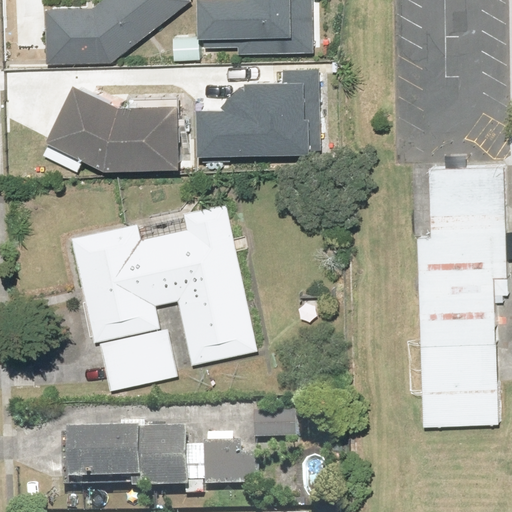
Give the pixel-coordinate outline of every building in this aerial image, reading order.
[(47,0),(46,61),(112,63),(188,0),(47,0)] [(207,0),(207,43),(312,43),(312,0),(207,0)] [(205,102),(205,155),(326,153),(325,67),(287,68),(287,77),(250,77),(233,102),(205,102)] [(78,80),(55,135),(115,160),(189,159),(188,100),(126,101),(78,80)] [(421,232),(429,423),(503,420),(497,289),(508,289),(503,165),(431,168),(434,231),(421,232)] [(158,225),(160,232),(145,236),(142,221),(77,241),(97,345),(163,324),(159,305),(181,299),(194,367),(255,348),(227,203),(158,225)] [(256,410),(256,438),(301,438),(301,410),(256,410)] [(203,425),(80,423),(79,482),(202,484),(203,425)]
